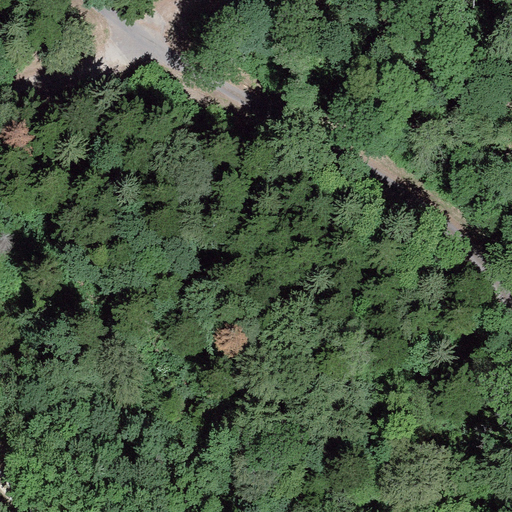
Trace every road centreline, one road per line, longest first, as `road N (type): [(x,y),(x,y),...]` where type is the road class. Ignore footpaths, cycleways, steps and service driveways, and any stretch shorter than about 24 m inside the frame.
road 1 (track): [(92,0),(144,35),(206,45),(466,223),(511,286)]
road 2 (track): [(0,99),(110,61),(144,35)]
